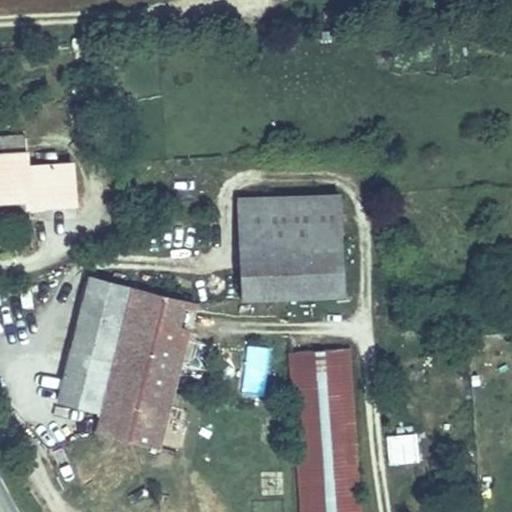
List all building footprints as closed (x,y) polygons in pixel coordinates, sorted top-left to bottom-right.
[(23,91),(0,92),(0,181),(30,179),(30,186),(74,182),(72,146),(26,149),(23,91)] [(339,174),(241,176),(242,274),(341,272),(339,174)] [(122,303),(130,272),(83,260),(51,382),(97,394),(90,421),(151,436),(181,318),(122,303)] [(130,272),(122,303),(181,318),(190,287),(130,272)] [(511,511),(511,317),(474,319),(479,511),(511,511)] [(361,511),(353,322),(303,324),(290,325),(292,368),(297,511),(361,511)] [(261,395),(269,348),(248,345),(241,391),(261,395)] [(417,414),(395,415),(397,440),(418,440),(417,414)] [(227,511),(227,501),(193,504),(194,511),(227,511)]
